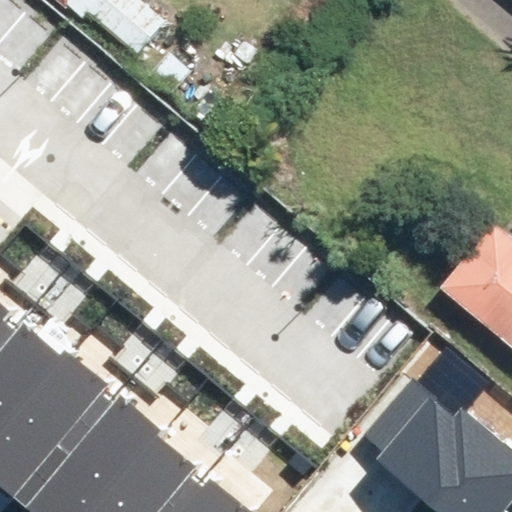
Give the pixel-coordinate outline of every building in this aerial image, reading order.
[(53,0),(75,17),(88,0),(53,0)] [(272,220),(220,168),(175,213),(165,203),(137,231),(200,293),(244,248),(270,273),(295,248),(269,222),(272,220)] [(433,291),(511,352),(511,235),(490,219),(433,291)] [(0,304),(0,484),(33,511),(252,511),(0,304)] [(511,511),(511,444),(437,386),(380,459),(450,511),(511,511)]
